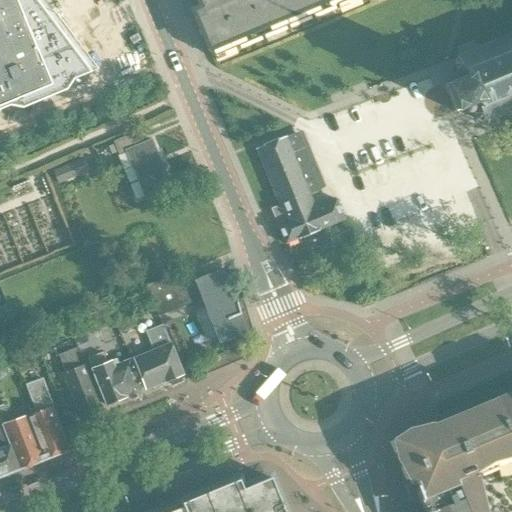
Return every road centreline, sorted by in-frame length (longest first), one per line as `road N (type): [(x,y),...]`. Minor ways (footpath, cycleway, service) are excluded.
road 1 (secondary): [(265,398),(8,511)]
road 2 (tertiary): [(245,221),(148,0)]
road 3 (secondary): [(74,511),(277,428)]
road 4 (secondary): [(511,294),(352,363)]
road 5 (secondary): [(365,390),(511,322)]
road 6 (tertiary): [(312,347),(245,221)]
road 7 (tertiary): [(245,221),(284,358)]
